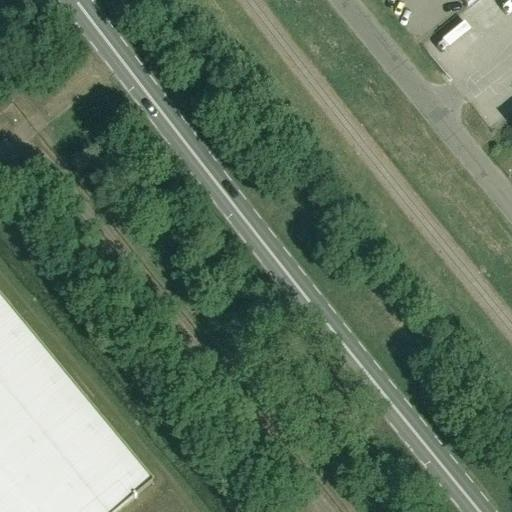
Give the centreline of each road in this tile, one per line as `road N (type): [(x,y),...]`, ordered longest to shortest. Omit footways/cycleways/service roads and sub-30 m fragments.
road 1 (tertiary): [(479,511),(74,0)]
road 2 (unclassified): [(347,0),(511,202)]
